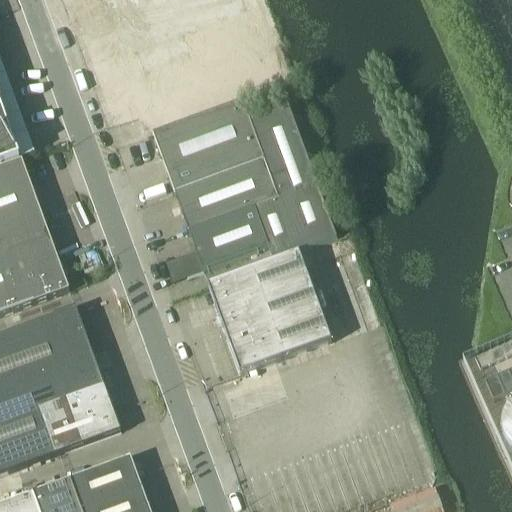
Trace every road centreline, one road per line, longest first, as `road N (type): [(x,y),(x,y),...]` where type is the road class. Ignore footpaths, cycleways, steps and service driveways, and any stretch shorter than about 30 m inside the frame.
road 1 (unclassified): [(218,511),(26,0)]
road 2 (unknown): [(204,472),(362,411),(373,385),(347,311)]
road 3 (unknown): [(179,405),(15,473)]
